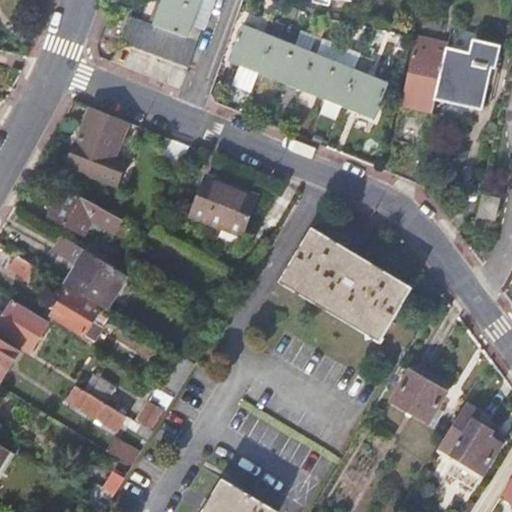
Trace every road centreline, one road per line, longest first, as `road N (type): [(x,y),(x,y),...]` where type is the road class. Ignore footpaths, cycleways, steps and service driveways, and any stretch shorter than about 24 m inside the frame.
road 1 (residential): [(511,345),(430,236),(377,199),(57,69)]
road 2 (residential): [(0,175),(57,69)]
